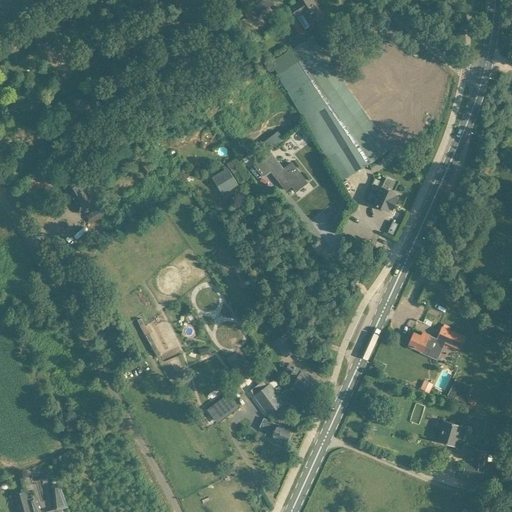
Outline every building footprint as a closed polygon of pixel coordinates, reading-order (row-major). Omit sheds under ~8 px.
[(255,4),(254,5),(259,12),(268,7),(264,0),(263,0),(256,5),(255,4)] [(322,17),(311,0),(298,0),(296,2),(297,3),(287,9),(293,18),(303,13),(310,25),(322,17)] [(206,11),(187,23),(196,38),(214,27),(216,26),(206,11)] [(111,103),(221,39),(214,27),(196,38),(181,47),(162,58),(105,92),(111,103)] [(293,45),(304,38),(300,33),(290,39),(293,45)] [(362,107),(313,37),(271,61),(340,181),(366,166),(372,162),(389,149),(391,148),(362,107)] [(175,39),(156,49),(162,58),(181,47),(175,39)] [(301,120),(298,115),(292,119),(295,123),(301,120)] [(121,124),(125,129),(131,124),(126,117),(121,121),(121,124)] [(114,123),(106,127),(108,132),(106,133),(108,138),(118,133),(114,123)] [(73,134),(61,145),(71,158),(75,156),(78,159),(83,154),(81,151),(88,145),(85,141),(92,134),(91,132),(92,131),(87,126),(80,133),(78,130),(73,134)] [(277,131),(262,144),(268,151),(283,139),(277,131)] [(271,152),(263,159),(272,171),(271,172),(274,176),(286,190),(291,186),(296,191),(307,183),(291,163),(284,169),(271,152)] [(143,156),(136,161),(146,173),(152,169),(143,156)] [(248,177),(236,158),(227,164),(238,182),(248,177)] [(263,159),(254,166),(263,178),(271,172),(272,171),(263,159)] [(183,171),(179,167),(173,172),(177,176),(176,177),(189,191),(193,188),(186,180),(190,176),(185,170),(183,171)] [(211,176),(222,195),(238,185),(227,167),(211,176)] [(62,185),(79,211),(91,204),(82,190),(88,186),(80,174),(62,185)] [(381,187),(373,205),(387,211),(387,210),(388,208),(392,210),(397,198),(394,196),(395,193),(389,191),(391,187),(389,186),(384,184),(382,188),(381,187)] [(89,215),(93,221),(98,218),(94,212),(89,215)] [(392,222),(387,233),(393,235),(397,224),(392,222)] [(240,265),(235,269),(238,273),(247,285),(252,282),(243,270),(240,265)] [(442,328),(437,339),(459,349),(464,337),(448,330),(450,326),(444,324),(442,328)] [(433,337),(428,335),(423,332),(421,336),(413,333),(408,345),(421,350),(420,352),(427,356),(431,347),(429,346),(433,337)] [(161,355),(150,333),(149,333),(145,336),(157,357),(161,355)] [(285,357),(296,349),(284,333),(273,341),(285,357)] [(233,362),(230,364),(234,370),(242,365),(238,359),(233,362)] [(301,371),(290,364),(285,370),(290,374),(289,376),(295,380),(293,384),(306,393),(314,380),(301,371)] [(455,379),(447,395),(465,403),(473,387),(455,379)] [(424,380),(420,389),(429,393),(433,384),(424,380)] [(268,414),(283,402),(268,383),(253,395),(268,414)] [(229,394),(209,408),(219,421),(238,407),(229,394)] [(291,431),(282,427),(264,419),(260,427),(268,431),(265,436),(273,439),(277,441),(278,440),(285,443),(286,444),(292,431),(291,431)] [(444,421),(438,442),(455,447),(457,439),(462,440),(466,428),(461,426),(444,421)] [(511,427),(504,426),(502,436),(511,437),(511,427)] [(472,465),(463,463),(461,473),(481,477),(483,467),(482,466),(484,451),(474,449),(472,465)] [(68,507),(59,484),(54,486),(55,492),(53,493),(54,505),(55,505),(57,509),(54,510),(54,511),(62,511),(62,509),(68,507)] [(19,511),(30,511),(24,492),(15,495),(19,511)] [(30,511),(40,511),(34,498),(27,499),(30,511)]
